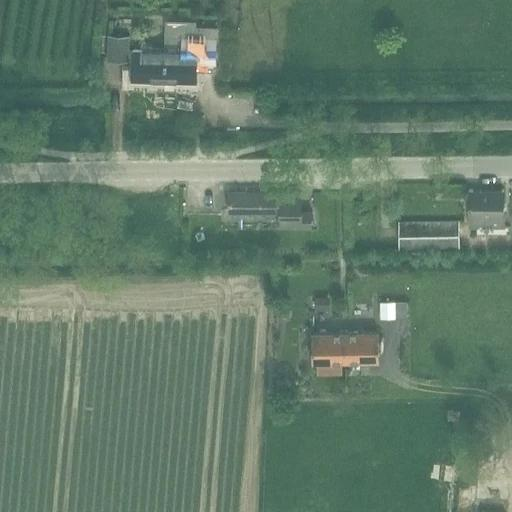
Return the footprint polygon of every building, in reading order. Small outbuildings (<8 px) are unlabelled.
[(110,34),(109,60),(134,61),(134,79),(197,81),(197,71),(197,59),(217,59),(217,37),(218,26),(195,25),(195,37),(181,37),(178,37),(166,36),(165,36),(165,48),(134,48),(130,48),(130,35),(110,34)] [(470,189),(471,227),(506,226),(505,188),(470,189)] [(281,211),(281,226),(312,225),(312,210),(302,210),(302,191),(234,192),(234,212),(281,211)] [(461,247),(461,227),(460,219),(399,220),(400,247),(461,247)] [(329,297),(315,297),(315,311),(329,311),(329,297)] [(380,318),(396,318),(395,301),(380,302),(380,318)] [(290,303),(280,303),(280,318),(290,318),(290,303)] [(346,332),(346,362),(380,361),(380,331),(346,332)] [(312,362),(346,362),(346,332),(312,332),(312,362)]
